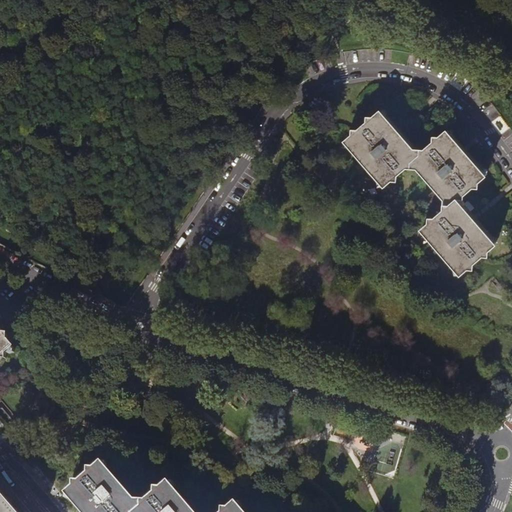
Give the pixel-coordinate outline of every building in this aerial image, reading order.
[(399,130),(382,110),(374,117),(370,116),(369,121),(359,130),(355,129),(354,134),(347,140),(386,185),(393,178),(398,179),(398,175),(408,165),(414,167),(414,160),(452,205),(446,204),(446,209),(437,218),(431,217),(431,223),(424,229),(462,273),(469,266),(474,268),(474,263),(484,254),(490,255),(489,249),(497,243),(478,222),(475,218),(474,217),(458,199),(465,200),(465,194),(474,186),(480,186),(480,181),(487,175),(467,152),(449,130),(441,136),(436,135),(436,141),(426,149),(421,148),(420,155),(403,134),(399,130)] [(15,347),(0,331),(0,330),(0,359),(3,357),(7,358),(7,354),(15,347)] [(255,395),(249,387),(241,394),(248,402),(255,395)] [(139,511),(143,509),(105,464),(98,470),(93,469),(92,475),(82,484),(77,483),(77,488),(70,494),(85,511),(139,511)] [(143,509),(139,511),(196,511),(171,484),(165,490),(160,489),(159,495),(149,503),(144,502),(143,509)] [(0,511),(19,511),(0,489),(0,511)] [(245,511),(238,503),(230,510),(226,509),(225,511),(245,511)]
